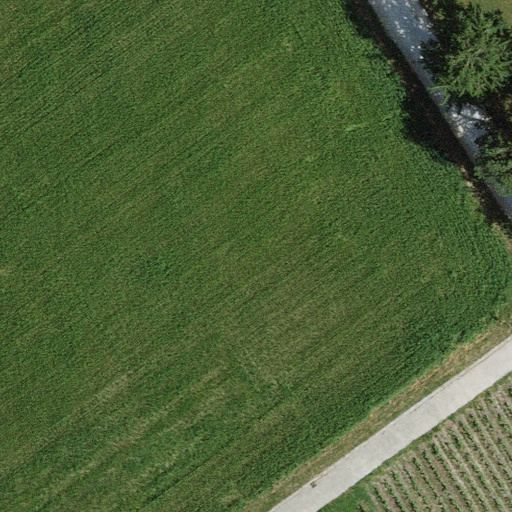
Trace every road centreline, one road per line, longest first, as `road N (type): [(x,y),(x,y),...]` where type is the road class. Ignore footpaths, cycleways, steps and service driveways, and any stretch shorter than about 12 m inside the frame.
road 1 (track): [(511,352),(292,511)]
road 2 (track): [(400,0),(511,177)]
